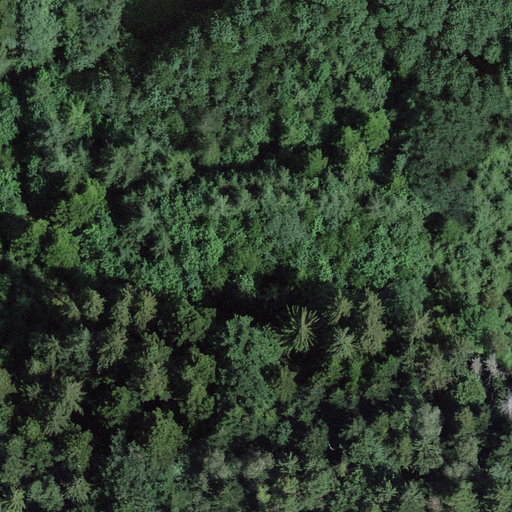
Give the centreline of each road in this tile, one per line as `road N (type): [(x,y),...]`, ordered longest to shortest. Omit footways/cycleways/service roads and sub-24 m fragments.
road 1 (track): [(0,163),(132,288),(105,353),(56,402),(86,475),(124,511)]
road 2 (track): [(231,0),(196,24),(0,77)]
road 3 (track): [(511,82),(401,0)]
